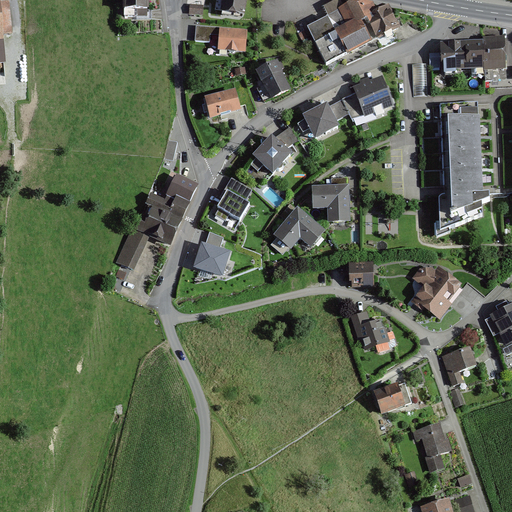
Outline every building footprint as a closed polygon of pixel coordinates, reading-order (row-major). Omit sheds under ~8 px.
[(152,0),(127,0),(127,15),(152,15),(152,0)] [(250,0),(225,0),(223,12),(248,16),(250,0)] [(368,20),(376,16),(372,7),(361,6),(348,12),(342,0),(325,9),(331,20),(311,30),(328,64),(378,39),(368,20)] [(204,7),(192,6),(191,15),(203,15),(204,7)] [(389,9),(376,16),(368,20),(378,39),(381,46),(395,38),(392,32),(399,29),(389,9)] [(250,31),(198,28),(197,43),(219,44),(218,53),(249,54),(250,31)] [(484,57),(504,56),(503,43),(483,44),(484,57)] [(485,70),(483,44),(443,46),(444,72),(485,70)] [(431,69),(441,70),(441,56),(432,56),(431,69)] [(498,71),(505,71),(504,56),(484,57),(485,70),(485,81),(499,80),(498,71)] [(280,64),(262,72),(275,101),(293,93),(280,64)] [(427,96),(426,65),(414,66),(415,96),(427,96)] [(385,76),(359,87),(370,112),(396,101),(385,76)] [(239,92),(209,100),(215,121),(244,113),(239,92)] [(477,105),(441,107),(446,197),(442,197),(440,199),(439,201),(440,225),(436,225),(436,239),(450,234),(449,231),(482,218),(482,205),(489,202),(489,195),(483,195),(479,119),(478,119),(477,105)] [(334,106),(309,118),(322,144),(347,131),(334,106)] [(278,136),(259,157),(281,177),(300,156),(278,136)] [(177,178),(168,198),(176,201),(176,200),(188,205),(197,187),(177,178)] [(253,193),(235,182),(218,211),(244,226),(255,209),(247,204),(253,193)] [(329,209),(347,189),(314,191),(315,210),(329,209)] [(349,222),(347,189),(329,209),(330,223),(349,222)] [(152,196),(147,207),(180,222),(188,205),(176,200),(176,201),(168,198),(166,203),(152,196)] [(170,245),(180,222),(147,207),(136,231),(133,230),(116,266),(136,275),(153,238),(170,245)] [(300,239),(298,212),(276,238),(291,250),(300,239)] [(323,233),(298,212),(300,239),(311,248),(323,233)] [(229,256),(203,248),(197,269),(222,277),(229,256)] [(376,267),(354,268),(355,288),(377,287),(376,267)] [(423,270),(416,279),(428,288),(418,301),(444,320),(469,288),(443,268),(439,273),(433,269),(423,270)] [(491,319),(485,321),(493,338),(499,335),(506,350),(511,347),(511,305),(490,317),(491,319)] [(364,316),(354,318),(358,335),(364,333),(368,351),(392,345),(385,321),(366,326),(364,316)] [(473,348),(444,359),(456,389),(465,386),(461,375),(480,368),(473,348)] [(403,386),(379,394),(387,418),(411,409),(403,386)] [(461,389),(451,392),(455,408),(465,406),(461,389)] [(445,425),(415,432),(418,442),(424,440),(432,473),(445,470),(442,459),(453,456),(445,425)] [(413,475),(404,478),(408,493),(418,490),(413,475)] [(473,511),(470,497),(426,508),(426,511),(473,511)]
